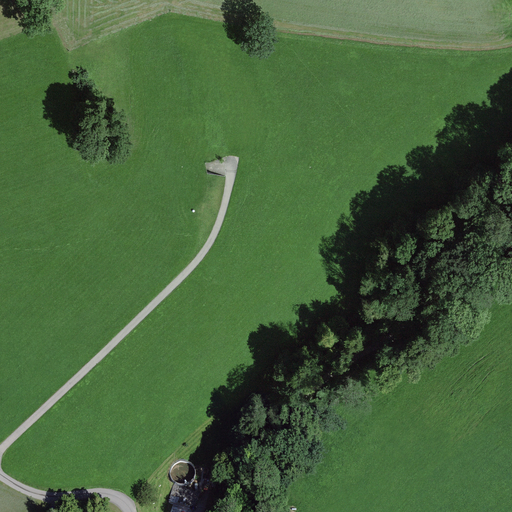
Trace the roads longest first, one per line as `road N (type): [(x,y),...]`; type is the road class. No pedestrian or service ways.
road 1 (track): [(232,511),(318,383),(415,322),(511,241)]
road 2 (track): [(0,452),(202,255),(223,213),(235,158)]
road 3 (residential): [(132,511),(110,493),(47,496),(0,474)]
